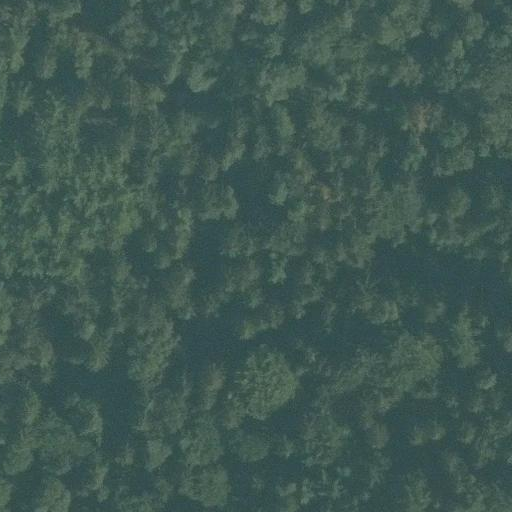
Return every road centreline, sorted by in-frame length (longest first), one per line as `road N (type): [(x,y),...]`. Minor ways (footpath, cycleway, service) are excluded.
road 1 (track): [(511,317),(270,356),(0,458)]
road 2 (track): [(511,127),(320,0)]
road 3 (track): [(0,430),(112,511)]
